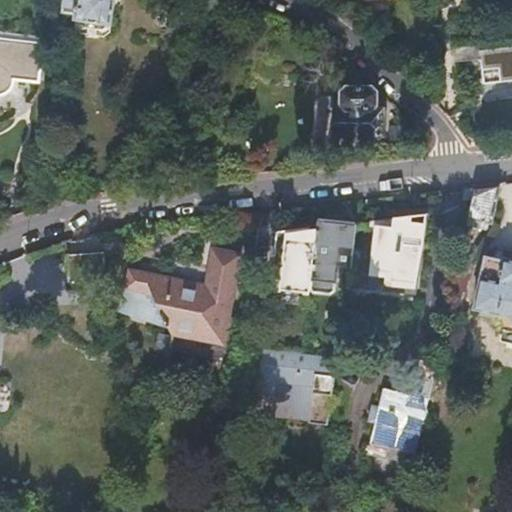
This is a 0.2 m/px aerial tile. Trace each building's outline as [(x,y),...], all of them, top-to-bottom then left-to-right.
[(66,0),(65,10),(78,13),(78,17),(114,22),(117,0),(66,0)] [(0,93),(3,94),(7,93),(10,91),(12,88),(13,84),(15,76),(38,79),(42,45),(0,39),(0,93)] [(511,82),(511,41),(456,48),(458,65),(484,62),(487,86),(511,82)] [(511,101),(511,82),(487,86),(484,62),(458,65),(460,83),(479,81),(482,105),(511,101)] [(382,108),(382,94),(375,88),(352,86),(346,91),(347,96),(344,98),(335,98),(334,110),(338,110),(338,135),(387,136),(388,116),(395,116),(395,109),(382,108)] [(392,128),(392,139),(404,140),(405,128),(392,128)] [(501,182),(477,185),(474,200),(469,223),(489,228),(490,222),(493,223),(501,182)] [(477,185),(461,188),(463,201),(474,200),(477,185)] [(380,225),(374,272),(391,274),(390,281),(413,283),(420,247),(422,247),(428,213),(395,217),(394,226),(380,225)] [(274,286),(312,290),(313,287),(314,275),(338,278),(339,263),(354,265),(358,223),(320,219),(319,229),(308,227),(280,230),(274,286)] [(135,275),(132,287),(156,292),(174,317),(181,326),(175,350),(224,359),(243,256),(217,251),(210,288),(135,275)] [(106,254),(72,255),(74,278),(82,284),(104,283),(105,284),(106,254)] [(485,256),(474,306),(501,312),(499,320),(503,324),(511,326),(511,257),(501,255),(500,259),(485,256)] [(342,278),(338,278),(314,275),(313,287),(315,290),(331,292),(334,290),(334,287),(341,288),(342,278)] [(124,288),(112,285),(109,304),(174,317),(156,292),(132,287),(124,286),(124,288)] [(336,374),(339,356),(266,347),(263,371),(262,371),(257,409),(275,412),(277,402),(314,407),(312,422),(330,424),(334,394),(335,394),(338,374),(336,374)] [(398,465),(412,468),(428,397),(432,380),(415,376),(412,393),(389,387),(384,406),(374,404),(370,420),(380,422),(373,454),(399,460),(398,465)]
